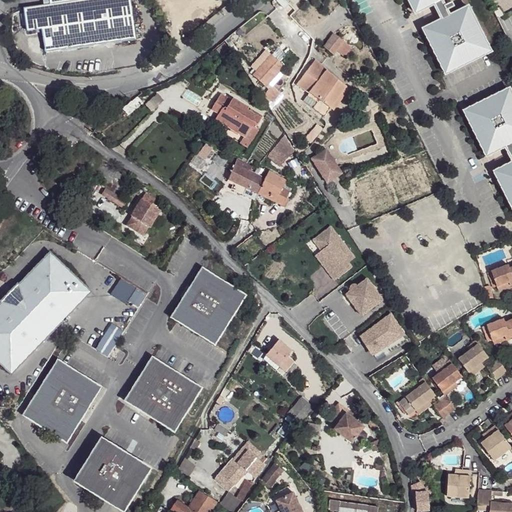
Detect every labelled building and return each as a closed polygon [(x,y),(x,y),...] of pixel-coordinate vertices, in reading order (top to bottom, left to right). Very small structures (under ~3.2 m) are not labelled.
[(47,53),(137,40),(131,0),(83,0),(57,4),(26,9),(29,32),(44,30),(47,53)] [(409,0),(419,18),(437,8),(444,5),(454,0),(409,0)] [(444,5),(437,8),(446,25),(453,21),(449,15),(448,11),(444,5)] [(446,25),(427,34),(449,79),(493,57),(471,12),(453,21),(446,25)] [(341,39),(332,32),(322,45),(333,54),(338,50),(345,42),(341,39)] [(350,48),(345,42),(338,50),(343,55),(350,48)] [(271,55),(253,75),(265,87),(283,67),(271,55)] [(329,107),(330,108),(346,86),(327,69),(315,59),(297,84),(309,93),(329,107)] [(273,86),(265,94),(273,102),(281,93),(273,86)] [(346,86),(330,108),(333,110),(349,88),(346,86)] [(511,94),(509,89),(465,111),(487,156),(505,147),(511,143),(511,94)] [(329,107),(309,93),(307,95),(303,101),(312,107),(323,116),(329,107)] [(219,114),(215,120),(244,137),(245,138),(252,127),(255,128),(261,118),(248,110),(249,108),(233,98),(231,100),(221,94),(211,110),(219,114)] [(122,108),(128,115),(143,102),(137,95),(122,108)] [(244,137),(240,143),(246,147),(251,140),(252,141),(258,130),(255,128),(252,127),(245,138),(244,137)] [(284,136),(273,150),(282,157),(286,160),(293,151),(284,136)] [(212,148),(206,143),(197,155),(197,156),(204,160),(212,148)] [(341,171),(326,147),(310,157),(326,181),(341,171)] [(273,150),(269,155),(278,162),(282,157),(273,150)] [(195,161),(201,165),(205,161),(204,160),(197,156),(195,161)] [(244,168),(250,171),(252,165),(238,156),(237,158),(247,164),(244,168)] [(244,187),(246,188),(254,173),(252,173),(250,171),(244,168),(247,164),(237,158),(229,179),(236,183),(244,187)] [(511,163),(495,172),(511,207),(511,163)] [(264,179),(281,188),(285,181),(268,172),(264,179)] [(246,188),(257,193),(264,179),(254,173),(246,188)] [(223,187),(206,174),(201,181),(218,194),(223,187)] [(81,175),(77,183),(72,191),(92,204),(97,195),(102,188),(81,175)] [(257,193),(273,201),(281,188),(264,179),(257,193)] [(281,188),(287,191),(291,183),(285,181),(281,188)] [(241,194),(244,187),(236,183),(232,189),(241,194)] [(244,187),(241,194),(254,198),(257,193),(246,188),(244,187)] [(102,188),(97,195),(119,208),(123,201),(120,199),(102,188)] [(273,201),(283,206),(289,192),(287,191),(281,188),(273,201)] [(142,199),(150,204),(154,198),(145,193),(142,199)] [(147,226),(149,228),(160,209),(150,204),(142,199),(141,198),(130,216),(133,218),(147,226)] [(147,226),(133,218),(126,230),(140,238),(147,226)] [(336,224),(317,237),(324,248),(330,257),(324,262),(335,278),(353,267),(350,262),(347,256),(353,251),(336,224)] [(318,252),(324,262),(330,257),(324,248),(318,252)] [(353,251),(347,256),(350,262),(357,257),(353,251)] [(0,363),(11,374),(91,292),(51,254),(21,285),(20,284),(1,303),(2,304),(0,306),(0,363)] [(508,262),(492,269),(497,284),(511,278),(511,265),(510,266),(508,262)] [(497,284),(492,269),(488,271),(494,285),(497,284)] [(204,270),(200,276),(206,280),(210,274),(204,270)] [(183,316),(179,321),(210,341),(213,335),(219,338),(242,302),(236,299),(240,293),(210,274),(206,280),(200,276),(177,312),(183,316)] [(352,290),(358,298),(353,302),(363,315),(384,299),(369,278),(358,286),(352,290)] [(511,278),(497,284),(499,288),(511,282),(511,278)] [(358,298),(352,290),(347,294),(353,302),(358,298)] [(240,293),(236,299),(242,302),(245,297),(240,293)] [(257,303),(251,296),(247,300),(253,307),(257,303)] [(177,312),(174,318),(179,321),(183,316),(177,312)] [(390,315),(359,335),(375,359),(383,354),(385,357),(407,341),(390,315)] [(505,316),(488,323),(489,323),(495,338),(511,332),(511,334),(511,318),(507,320),(505,316)] [(495,338),(489,323),(484,325),(490,340),(495,338)] [(511,334),(511,332),(495,338),(496,342),(511,335),(511,334)] [(213,335),(210,341),(215,344),(219,338),(213,335)] [(293,351),(280,340),(267,355),(280,366),(288,357),(293,351)] [(460,357),(469,370),(483,361),(490,355),(480,342),(476,345),(460,357)] [(264,359),(277,370),(279,368),(280,366),(267,355),(264,359)] [(292,361),(288,357),(280,366),(279,368),(283,371),(292,361)] [(154,359),(150,365),(156,369),(160,363),(154,359)] [(490,368),(498,380),(509,372),(500,359),(495,363),(490,368)] [(483,361),(469,370),(472,375),(485,365),(483,361)] [(59,362),(55,368),(61,371),(65,365),(59,362)] [(137,399),(133,405),(169,427),(173,422),(179,426),(198,395),(192,392),(196,386),(160,363),(156,369),(150,365),(131,395),(137,399)] [(434,377),(444,390),(456,380),(463,375),(454,363),(450,365),(434,377)] [(31,420),(61,438),(65,433),(70,436),(97,394),(91,390),(95,385),(65,365),(61,371),(55,368),(29,410),(35,414),(31,420)] [(456,380),(444,390),(447,393),(459,384),(456,380)] [(410,412),(412,414),(419,409),(432,400),(438,395),(428,382),(424,384),(402,401),(405,404),(410,412)] [(95,385),(91,390),(97,394),(101,388),(95,385)] [(196,386),(192,392),(198,395),(201,389),(196,386)] [(295,418),(310,400),(303,394),(288,413),(295,418)] [(131,395),(127,401),(133,405),(137,399),(131,395)] [(443,400),(452,412),(458,407),(449,396),(443,400)] [(310,400),(295,418),(301,423),(316,405),(310,400)] [(421,412),(434,403),(432,400),(419,409),(421,412)] [(452,412),(443,400),(436,405),(445,417),(452,412)] [(335,429),(353,443),(363,430),(365,427),(357,421),(354,419),(347,413),(349,411),(339,403),(327,419),(337,427),(335,429)] [(405,404),(402,406),(408,413),(410,412),(405,404)] [(29,410),(25,416),(31,420),(35,414),(29,410)] [(173,422),(169,427),(175,431),(179,426),(173,422)] [(216,431),(213,435),(222,441),(229,430),(218,424),(214,430),(216,431)] [(320,427),(310,424),(307,438),(318,440),(320,427)] [(483,441),(496,459),(511,447),(511,444),(497,425),(490,431),(492,434),(489,437),(483,441)] [(363,430),(353,443),(360,448),(367,439),(368,434),(363,430)] [(65,433),(61,438),(67,442),(70,436),(65,433)] [(103,440),(100,446),(105,450),(109,444),(103,440)] [(262,462),(265,458),(246,442),(243,446),(244,447),(249,451),(262,462)] [(194,443),(190,450),(195,453),(200,446),(194,443)] [(86,480),(83,486),(119,508),(122,502),(128,506),(147,476),(141,472),(145,467),(109,444),(105,450),(100,446),(81,476),(86,480)] [(239,463),(249,451),(244,447),(243,446),(232,459),(238,464),(239,463)] [(249,451),(239,463),(238,464),(247,471),(253,477),(264,464),(263,463),(262,462),(249,451)] [(184,457),(178,468),(191,475),(197,465),(184,457)] [(215,479),(230,492),(247,471),(238,464),(232,459),(215,479)] [(266,466),(264,464),(253,477),(255,479),(266,466)] [(470,495),(472,468),(464,468),(465,467),(462,466),(461,472),(457,471),(450,471),(448,493),(470,495)] [(145,467),(141,472),(147,476),(151,470),(145,467)] [(363,488),(381,487),(380,467),(362,468),(363,488)] [(277,472),(273,468),(263,480),(268,484),(277,472)] [(277,472),(268,484),(271,486),(280,474),(277,472)] [(81,476),(77,482),(83,486),(86,480),(81,476)] [(248,493),(253,484),(247,481),(242,490),(248,493)] [(412,485),(414,494),(416,494),(416,493),(429,492),(420,482),(412,485)] [(503,500),(492,499),(493,493),(493,488),(480,487),(478,507),(486,508),(487,502),(492,503),(491,508),(491,511),(511,511),(511,500),(508,500),(503,500)] [(244,499),(248,493),(242,490),(239,496),(244,499)] [(210,511),(216,503),(199,492),(189,509),(186,511),(210,511)] [(300,507),(293,492),(276,501),(281,511),(302,511),(300,511),(298,508),(300,507)] [(418,511),(430,510),(430,509),(430,505),(429,492),(416,493),(416,494),(418,511)] [(172,511),(174,511),(186,511),(189,509),(178,501),(172,511)] [(122,502),(119,508),(124,511),(128,506),(122,502)] [(149,511),(157,511),(160,507),(155,503),(149,511)]
